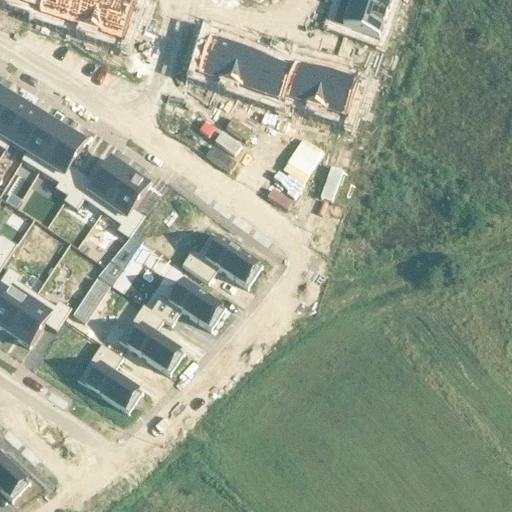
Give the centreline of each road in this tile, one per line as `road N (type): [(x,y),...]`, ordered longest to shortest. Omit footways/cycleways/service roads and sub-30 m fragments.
road 1 (residential): [(139,133),(216,180),(302,251),(190,390),(116,457),(19,391),(0,388)]
road 2 (residential): [(0,45),(139,133)]
road 3 (residential): [(0,405),(77,492),(46,511)]
road 4 (residential): [(139,133),(183,0)]
